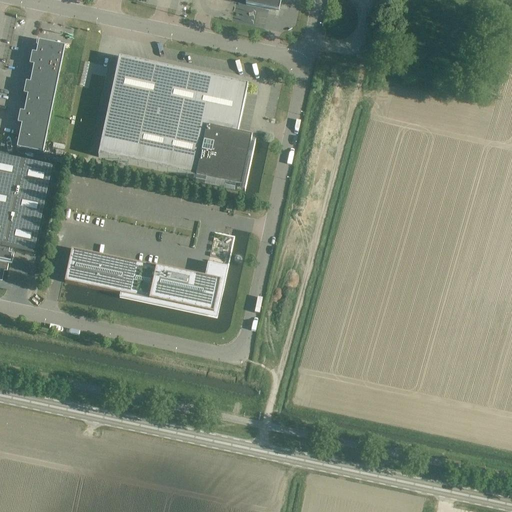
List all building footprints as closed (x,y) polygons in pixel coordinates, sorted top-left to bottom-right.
[(246,0),(245,6),(275,12),(278,13),(281,0),(246,0)] [(21,125),(17,149),(43,155),(65,47),(63,47),(62,50),(40,45),(40,42),(38,42),(36,55),(32,54),(29,66),(33,67),(30,84),(26,83),(23,95),(27,96),(24,113),(20,112),(17,125),(21,125)] [(98,158),(241,189),(251,139),(237,136),(247,87),(119,59),(98,158)] [(0,158),(0,270),(6,272),(8,265),(11,266),(13,256),(10,255),(10,253),(35,258),(55,171),(0,158)] [(71,251),(64,284),(213,315),(217,293),(222,294),(227,270),(220,268),(219,266),(219,265),(218,265),(217,265),(216,265),(215,266),(215,267),(208,266),(206,279),(71,251)]
